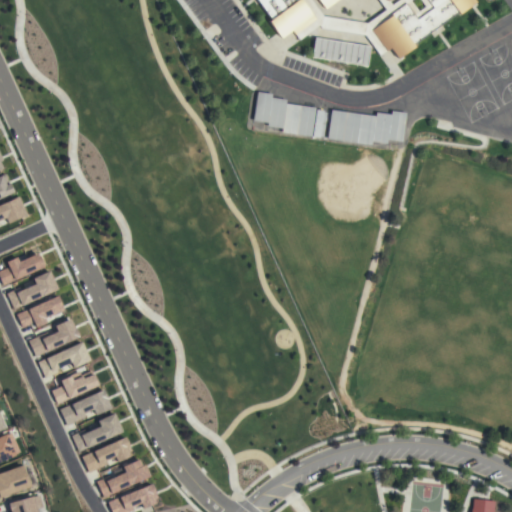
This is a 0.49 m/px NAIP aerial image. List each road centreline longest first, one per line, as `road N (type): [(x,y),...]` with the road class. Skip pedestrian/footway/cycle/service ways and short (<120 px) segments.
road 1 (residential): [(223,511),(158,431),(0,83)]
road 2 (residential): [(511,470),(454,446),(368,443),(308,462),(240,511)]
road 3 (residential): [(0,309),(88,511)]
